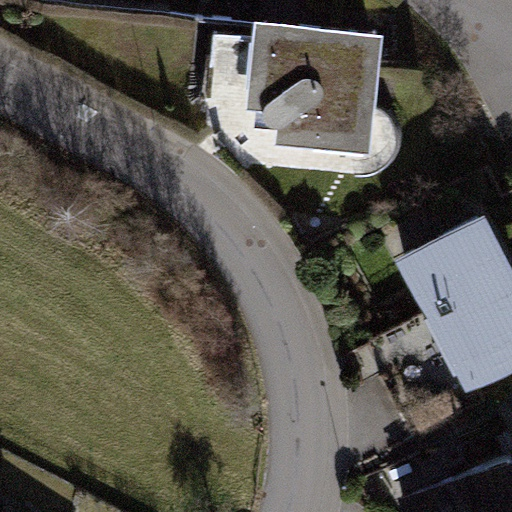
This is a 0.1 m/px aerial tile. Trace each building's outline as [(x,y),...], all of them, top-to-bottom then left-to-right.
[(371,32),(199,15),(195,63),(209,84),(261,88),(269,98),(265,103),(263,108),(264,113),(267,118),(270,121),(275,123),(281,122),(287,120),(294,128),(293,133),(325,137),(325,132),(357,135),(360,97),(365,97),(371,32)] [(511,238),(484,190),(394,240),(466,369),(511,342),(511,238)] [(433,381),(454,370),(429,323),(408,334),(433,381)] [(456,412),(443,389),(409,407),(421,430),(456,412)] [(511,511),(511,433),(401,482),(407,511),(511,511)]
